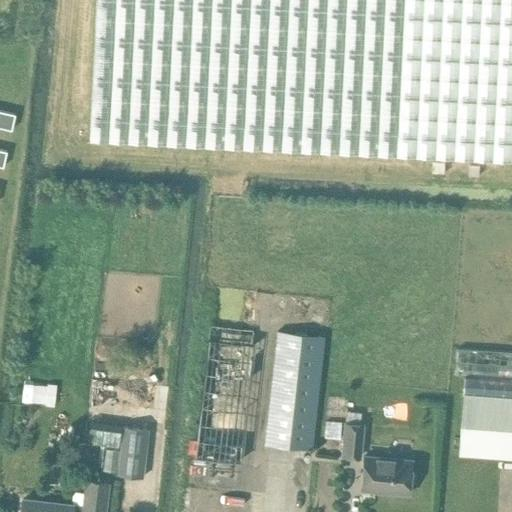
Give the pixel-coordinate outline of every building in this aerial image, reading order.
[(511,0),(96,0),(90,139),(511,159),(511,0)] [(0,131),(12,134),(16,119),(0,114),(0,131)] [(194,456),(241,462),(254,344),(251,344),(253,330),(208,324),(194,456)] [(312,450),(325,337),(276,331),(264,445),(312,450)] [(460,453),(511,456),(511,353),(457,349),(455,375),(466,375),(460,453)] [(343,422),(340,458),(361,460),(364,424),(343,422)] [(142,478),(148,430),(122,427),(117,475),(142,478)] [(364,457),(361,490),(408,494),(411,461),(364,457)] [(21,511),(105,511),(110,483),(84,480),(80,506),(23,499),(21,511)]
